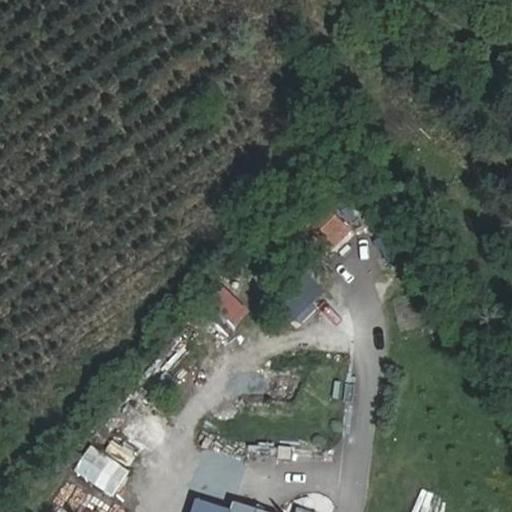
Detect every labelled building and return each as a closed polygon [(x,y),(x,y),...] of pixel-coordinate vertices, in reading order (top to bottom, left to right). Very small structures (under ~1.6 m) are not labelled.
[(340,253),(356,221),(326,206),(310,237),(340,253)] [(401,221),(378,229),(391,267),(414,259),(401,221)] [(300,261),(271,294),(301,321),(330,288),(300,261)] [(225,285),(215,299),(243,318),(253,304),(225,285)] [(77,469),(118,493),(134,466),(93,442),(77,469)]
